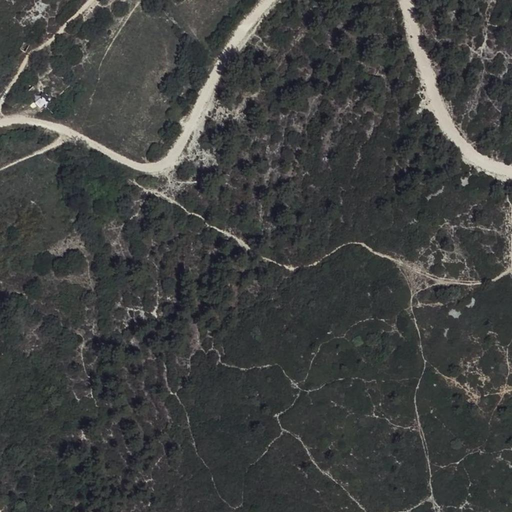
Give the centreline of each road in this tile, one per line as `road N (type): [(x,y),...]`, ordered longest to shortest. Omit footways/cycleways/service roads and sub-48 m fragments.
road 1 (track): [(0,122),(67,128),(151,165),(175,157),(231,47),(266,0)]
road 2 (track): [(410,0),(420,68),(450,127),(478,157),(511,167)]
